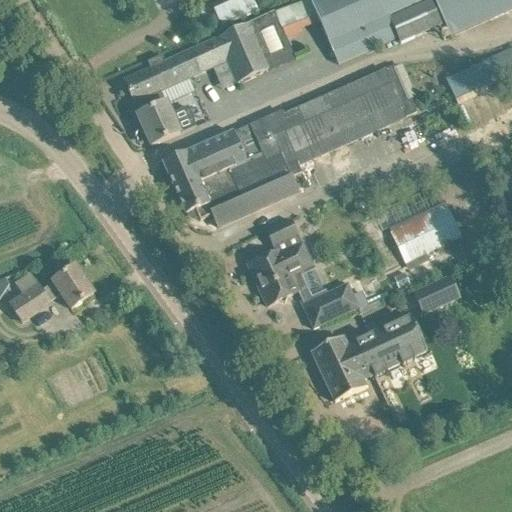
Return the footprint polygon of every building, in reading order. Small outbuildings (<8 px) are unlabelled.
[(221,27),(256,11),(250,0),(239,0),(221,9),(221,8),(214,11),(221,27)] [(511,0),(327,0),(312,7),(328,44),(338,66),(398,39),(400,44),(446,24),(437,3),(396,21),(395,19),(437,0),(439,0),(456,39),(511,14),(511,0)] [(274,14),(217,40),(227,63),(237,85),(295,60),(274,14)] [(134,105),(136,104),(160,93),(227,63),(217,40),(164,63),(161,57),(147,63),(150,70),(124,81),(134,105)] [(511,50),(483,63),(447,80),(458,104),(459,107),(504,87),(511,83),(511,50)] [(299,167),(416,116),(394,67),(283,117),(281,113),(251,126),(163,165),(185,215),(195,211),(200,222),(212,217),(218,229),(253,213),(253,212),(238,218),(233,207),(235,206),(234,204),(302,175),(299,167)] [(187,108),(171,115),(165,104),(161,106),(159,100),(163,98),(160,93),(136,104),(141,115),(137,116),(151,148),(196,128),(187,108)] [(446,207),(389,234),(404,265),(461,239),(446,207)] [(312,267),(291,222),(265,234),(272,248),(275,247),(278,253),(248,267),(267,308),(278,303),(285,305),(287,299),(298,293),(291,277),(312,267)] [(60,294),(64,301),(71,311),(93,296),(74,268),(52,283),(53,284),(42,292),(38,287),(10,306),(23,325),(51,306),(48,302),(60,294)] [(406,275),(394,280),(399,292),(411,287),(406,275)] [(447,279),(415,294),(425,316),(458,301),(447,279)] [(6,280),(0,282),(0,301),(10,287),(6,280)] [(347,286),(302,307),(313,331),(358,309),(347,286)] [(410,318),(346,347),(363,382),(426,352),(410,318)] [(363,382),(346,347),(342,339),(311,354),(335,404),(366,389),(363,382)]
